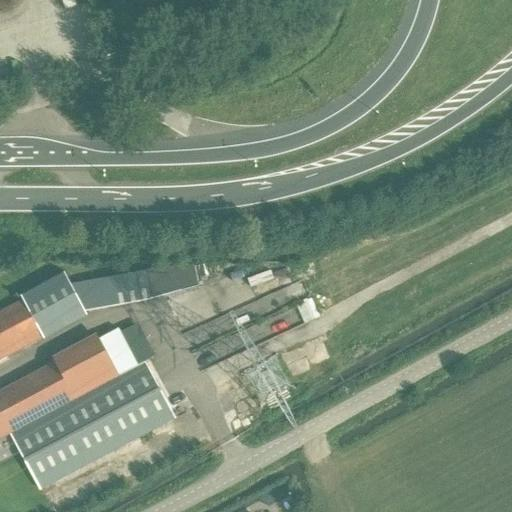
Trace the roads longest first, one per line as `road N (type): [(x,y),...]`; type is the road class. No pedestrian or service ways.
road 1 (motorway): [(0,202),(184,202),(311,180),(389,149),(511,63)]
road 2 (motorway): [(430,0),(398,68),(359,109),(308,136),(180,156),(0,153)]
road 3 (unclassified): [(162,511),(511,319)]
